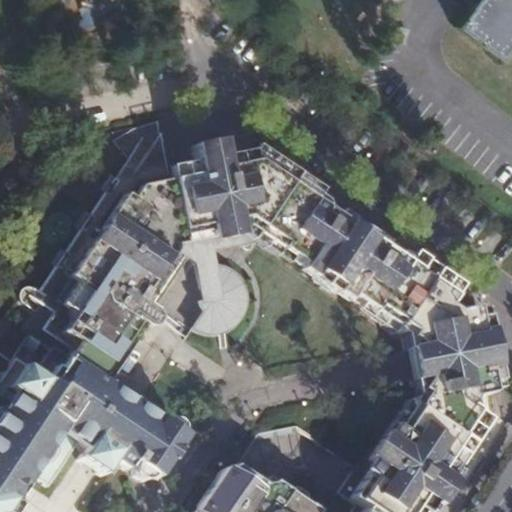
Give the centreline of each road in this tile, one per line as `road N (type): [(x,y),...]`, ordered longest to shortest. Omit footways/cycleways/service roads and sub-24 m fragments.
road 1 (residential): [(24,120),(220,70),(507,292)]
road 2 (residential): [(170,511),(246,399),(511,346)]
